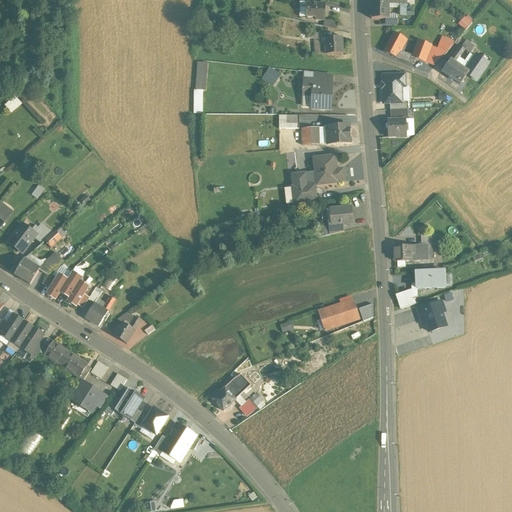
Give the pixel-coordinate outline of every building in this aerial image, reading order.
[(384,0),(379,0),(379,1),(371,1),(371,19),(388,19),(388,4),(388,1),(384,1),(384,0)] [(316,2),(307,2),(306,18),(315,18),(315,20),(324,21),(324,5),(316,4),(316,2)] [(460,23),(466,28),(473,20),(466,15),(460,23)] [(325,20),(324,27),(337,28),(338,21),(325,20)] [(396,34),(394,33),(383,52),(395,58),(399,51),(406,38),(396,33),(396,34)] [(342,38),(324,39),(321,39),(321,42),(324,42),(325,55),(343,54),(342,38)] [(469,53),(474,47),(466,41),(461,47),(464,50),(469,53)] [(418,42),(413,57),(416,58),(415,60),(425,63),(430,48),(431,46),(418,42)] [(460,47),(450,59),(455,63),(464,50),(461,47),(460,47)] [(446,53),(430,48),(425,63),(434,66),(446,53)] [(413,57),(407,55),(399,51),(395,58),(404,62),(413,65),(415,60),(416,58),(413,57)] [(467,75),(476,81),(487,65),(480,61),(481,59),(476,55),(465,70),(468,72),(467,75)] [(450,59),(441,72),(460,85),(468,73),(468,72),(465,70),(457,65),(455,63),(450,59)] [(195,62),(195,114),(205,114),(206,62),(195,62)] [(261,79),(273,87),(281,75),(269,67),(261,79)] [(390,104),(402,103),(402,88),(405,87),(405,75),(383,76),(384,104),(390,104)] [(316,80),(304,80),(303,97),(312,97),(311,109),(330,110),(331,95),(329,95),(329,81),(316,80)] [(15,97),(5,106),(11,114),(22,105),(15,97)] [(299,116),(279,116),(279,129),(299,129),(299,116)] [(405,120),(387,121),(388,138),(396,137),(396,138),(406,137),(405,120)] [(348,126),(327,128),(328,144),(349,143),(348,126)] [(318,128),(302,129),(302,146),(319,145),(318,128)] [(287,171),(296,171),(296,152),(287,153),(287,171)] [(334,156),(313,159),(315,173),(317,186),(337,183),(337,182),(344,181),(343,169),(336,170),(334,156)] [(315,173),(304,174),(306,187),(314,186),(317,186),(315,173)] [(304,174),(292,176),(294,188),(292,188),(294,204),(316,202),(314,186),(306,187),(304,174)] [(28,193),(37,199),(43,189),(34,183),(28,193)] [(0,204),(0,228),(9,217),(0,209),(0,207),(1,206),(0,204)] [(111,215),(120,211),(118,205),(108,209),(111,215)] [(350,208),(330,211),(332,225),(332,226),(343,224),(343,225),(352,224),(350,208)] [(36,234),(22,224),(8,243),(9,244),(10,242),(22,252),(21,253),(22,254),(34,238),(36,235),(36,234)] [(343,224),(332,226),(332,225),(328,225),(330,236),(344,232),(343,225),(343,224)] [(54,234),(42,225),(36,234),(36,235),(34,238),(42,245),(45,242),(54,234)] [(54,234),(45,242),(51,248),(61,238),(56,232),(54,234)] [(431,245),(413,246),(414,255),(421,254),(421,261),(428,261),(428,257),(430,257),(430,251),(431,251),(431,245)] [(413,246),(393,247),(394,262),(411,261),(411,255),(414,255),(413,246)] [(64,263),(57,255),(48,263),(54,270),(64,263)] [(24,260),(14,275),(30,285),(39,270),(24,260)] [(48,263),(39,270),(48,275),(49,274),(54,270),(48,263)] [(82,278),(72,272),(67,280),(60,293),(69,298),(70,299),(80,282),(82,278)] [(444,272),(416,273),(416,284),(416,289),(417,289),(444,288),(444,272)] [(56,279),(49,274),(48,275),(47,276),(42,284),(49,289),(56,279)] [(67,280),(58,274),(56,279),(49,289),(45,294),(55,301),(60,293),(67,280)] [(89,287),(80,282),(70,299),(69,298),(67,302),(76,308),(78,305),(84,295),(89,287)] [(99,295),(94,292),(89,298),(88,300),(94,304),(99,295)] [(410,292),(397,296),(401,309),(414,305),(412,299),(410,292)] [(452,293),(445,294),(446,302),(453,300),(452,293)] [(84,295),(78,305),(83,309),(88,300),(89,298),(84,295)] [(110,297),(103,309),(108,312),(115,300),(110,297)] [(352,302),(320,313),(325,329),(342,324),(341,321),(357,315),(352,302)] [(445,312),(441,302),(418,310),(421,320),(424,319),(428,333),(446,327),(441,313),(445,312)] [(103,309),(94,304),(85,319),(99,327),(108,312),(103,309)] [(372,305),(359,310),(363,322),(372,318),(372,305)] [(13,315),(8,323),(0,335),(1,335),(10,341),(23,322),(13,315)] [(129,327),(135,331),(140,324),(138,322),(139,320),(135,317),(129,327)] [(23,322),(10,341),(20,348),(33,329),(23,322)] [(122,323),(113,336),(127,345),(135,331),(129,327),(122,323)] [(152,326),(144,332),(147,336),(155,330),(152,326)] [(33,329),(20,348),(29,354),(34,347),(35,347),(38,343),(43,336),(33,329)] [(43,347),(39,353),(44,356),(52,344),(47,341),(43,347)] [(70,353),(53,342),(52,344),(44,356),(61,367),(70,353)] [(38,343),(35,347),(34,347),(29,354),(27,357),(32,361),(43,347),(38,343)] [(88,365),(70,353),(61,367),(79,378),(87,366),(88,365)] [(108,368),(98,362),(91,373),(101,380),(108,368)] [(87,366),(79,378),(83,381),(91,369),(87,366)] [(127,380),(118,374),(110,386),(120,392),(127,380)] [(250,386),(241,375),(233,380),(240,387),(244,392),(249,387),(250,386)] [(6,386),(10,389),(17,380),(14,377),(13,379),(11,377),(7,381),(9,383),(6,386)] [(240,387),(233,380),(224,388),(235,400),(239,397),(234,391),(240,387)] [(107,397),(83,382),(71,400),(91,413),(95,405),(100,408),(107,397)] [(0,392),(4,396),(9,390),(4,385),(0,389),(0,392)] [(240,387),(234,391),(239,397),(240,396),(244,392),(240,387)] [(253,392),(249,387),(244,392),(240,396),(244,401),(253,392)] [(224,388),(212,400),(223,412),(235,400),(224,388)] [(138,395),(128,389),(121,401),(114,411),(115,411),(123,416),(130,420),(136,410),(143,399),(138,396),(138,395)] [(258,407),(260,410),(266,404),(257,393),(239,408),(247,417),(258,407)] [(32,409),(37,401),(29,396),(24,404),(32,409)] [(114,400),(105,412),(111,416),(115,411),(114,411),(121,401),(116,398),(114,400)] [(37,401),(32,409),(42,416),(47,408),(37,401)] [(150,414),(142,427),(143,427),(156,435),(167,418),(153,409),(150,414)] [(136,410),(130,420),(135,424),(141,414),(136,410)] [(135,424),(134,425),(141,430),(143,427),(142,427),(150,414),(143,410),(135,424)] [(167,439),(161,450),(163,451),(179,462),(188,448),(195,437),(195,436),(177,425),(167,439)] [(9,458),(23,468),(42,439),(28,430),(9,458)] [(162,436),(153,451),(160,456),(163,451),(161,450),(167,439),(162,436)] [(195,437),(188,448),(193,451),(200,440),(195,437)]
